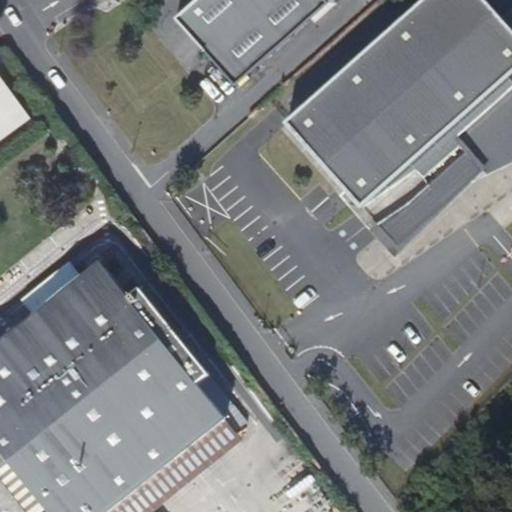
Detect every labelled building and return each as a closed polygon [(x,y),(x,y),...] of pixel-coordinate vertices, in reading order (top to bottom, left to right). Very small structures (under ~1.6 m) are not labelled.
[(333,10),(324,0),(207,0),(179,24),(239,92),(333,10)] [(511,0),(427,0),(292,121),(369,207),(396,189),(414,209),(451,178),(464,193),(493,167),(497,170),(511,157),(511,155),(506,148),(511,142),(511,0)] [(0,144),(32,121),(0,77),(0,144)] [(62,119),(45,96),(38,101),(55,124),(62,119)] [(73,133),(62,119),(55,124),(65,139),(73,133)] [(403,245),(464,193),(451,178),(414,209),(389,230),(403,245)] [(389,230),(414,209),(396,189),(369,207),(389,230)] [(113,511),(229,419),(201,383),(212,375),(142,288),(131,297),(104,263),(0,346),(0,451),(18,475),(5,485),(26,511),(44,511),(47,510),(48,511),(113,511)] [(250,423),(212,375),(201,383),(229,419),(239,431),(250,423)] [(164,511),(249,444),(239,431),(229,419),(113,511),(164,511)] [(18,475),(0,451),(0,479),(5,485),(18,475)] [(0,479),(0,511),(26,511),(5,485),(0,479)]
